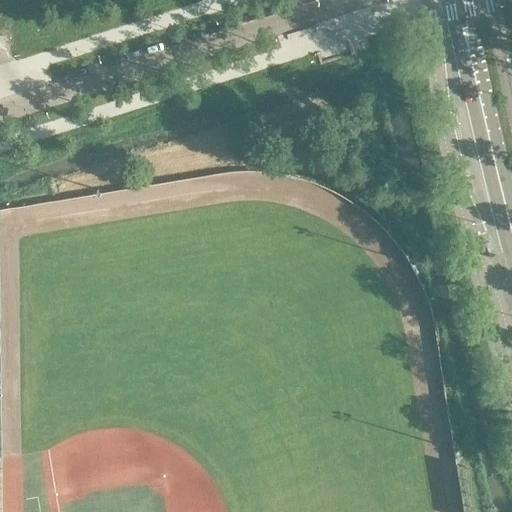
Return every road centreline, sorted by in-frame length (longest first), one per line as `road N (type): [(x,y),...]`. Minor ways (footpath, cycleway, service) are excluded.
road 1 (unclassified): [(0,114),(360,0)]
road 2 (tertiary): [(511,227),(458,0)]
